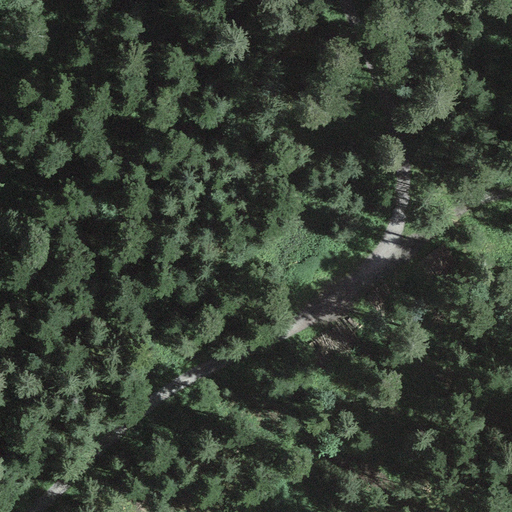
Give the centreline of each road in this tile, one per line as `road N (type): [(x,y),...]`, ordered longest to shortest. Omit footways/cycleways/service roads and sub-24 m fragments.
road 1 (track): [(511,190),(415,239),(61,511)]
road 2 (track): [(389,258),(411,185),(371,46),(349,0)]
